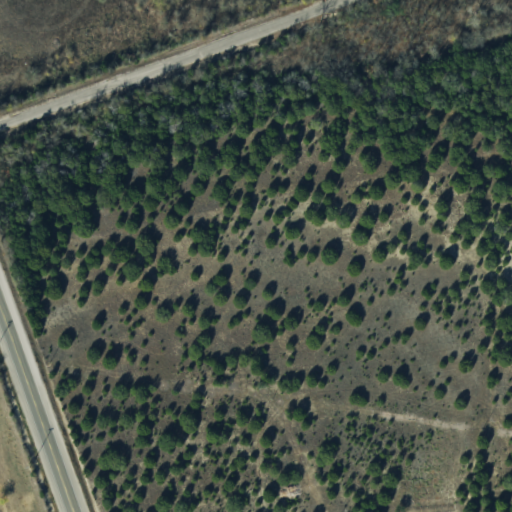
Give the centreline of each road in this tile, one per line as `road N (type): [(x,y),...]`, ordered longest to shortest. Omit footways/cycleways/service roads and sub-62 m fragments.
road 1 (residential): [(0,116),(347,0)]
road 2 (secondary): [(0,321),(67,511)]
